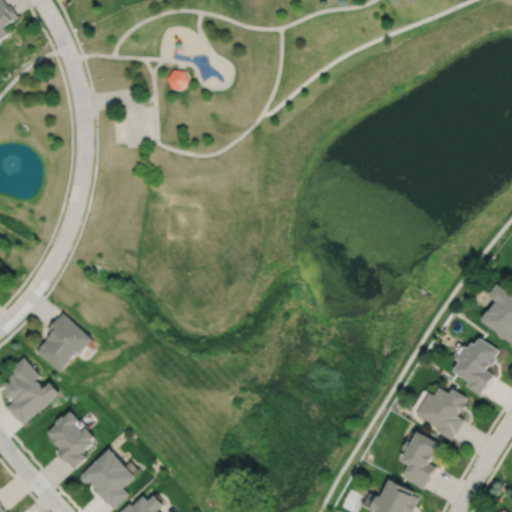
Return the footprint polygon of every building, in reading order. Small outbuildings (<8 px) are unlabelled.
[(3,0),(0,0),(0,40),(9,34),(4,28),(19,17),(11,6),(9,7),(3,0)] [(185,69),(167,73),(171,90),(189,86),(185,69)] [(511,291),(498,281),(489,293),(496,298),(489,309),(488,308),(482,316),(483,317),(482,318),(511,341),(511,291)] [(67,311),(61,316),(60,315),(50,327),(54,331),(50,336),(50,337),(49,338),(49,337),(42,345),(42,346),(39,349),(63,370),(74,358),(73,357),(80,349),(83,352),(96,337),(67,311)] [(463,344),(459,350),(461,351),(457,357),(460,359),(453,369),(469,380),(467,384),(480,393),(485,386),(486,387),(495,373),(487,368),(490,363),(493,364),(497,357),(495,356),(500,348),(480,335),(475,342),(472,340),(469,345),(466,344),(465,345),(463,344)] [(14,400),(9,405),(20,418),(21,417),(25,423),(63,391),(54,380),(47,386),(45,384),(46,383),(42,379),(41,380),(40,378),(43,374),(27,355),(16,364),(16,373),(14,372),(13,380),(9,380),(8,395),(14,395),(14,400)] [(440,385),(435,393),(430,390),(417,412),(440,425),(437,429),(452,438),(456,431),(457,432),(466,418),(458,414),(461,409),(463,410),(466,404),(464,402),(468,395),(453,386),(450,391),(440,385)] [(75,409),(68,416),(66,414),(59,421),(60,422),(50,431),(55,437),(54,438),(63,447),(59,450),(70,462),(71,461),(77,468),(90,456),(85,451),(96,441),(94,439),(98,435),(90,426),(86,430),(79,422),(83,419),(75,409)] [(419,429),(412,441),(408,439),(403,448),(407,450),(402,459),(410,463),(404,475),(424,487),(428,480),(429,481),(438,466),(430,462),(433,456),(437,458),(441,451),(436,448),(440,441),(419,429)] [(113,446),(84,473),(84,478),(87,481),(92,481),(93,480),(100,488),(98,490),(110,502),(111,501),(117,507),(133,492),(126,485),(138,475),(126,463),(127,462),(113,446)] [(389,477),(380,496),(377,494),(370,508),(378,511),(413,511),(417,504),(416,503),(420,496),(413,493),(415,490),(389,477)] [(157,493),(151,499),(146,494),(136,504),(133,501),(121,511),(158,511),(166,503),(157,493)] [(0,499),(0,511),(6,511),(8,511),(3,505),(4,504),(0,499)]
